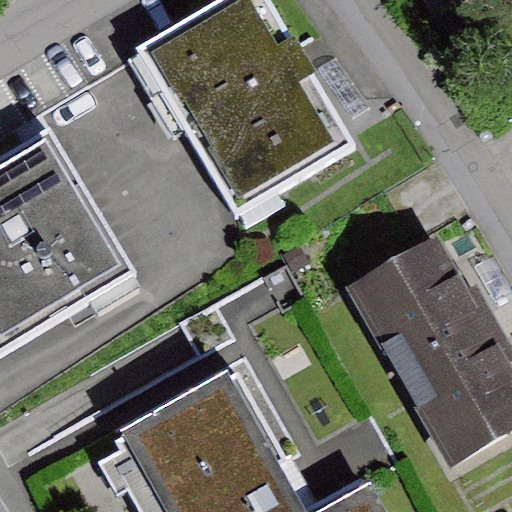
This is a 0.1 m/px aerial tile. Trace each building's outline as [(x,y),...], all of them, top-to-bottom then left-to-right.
[(254,0),(237,0),(134,61),(227,218),(343,149),(254,0)] [(0,350),(134,270),(51,134),(0,164),(0,350)] [(440,239),(353,288),(453,464),(511,430),(511,346),(477,285),(469,289),(440,239)] [(300,246),(283,255),(293,274),(310,264),(300,246)] [(233,370),(121,435),(166,511),(391,511),(371,478),(316,510),(233,370)]
